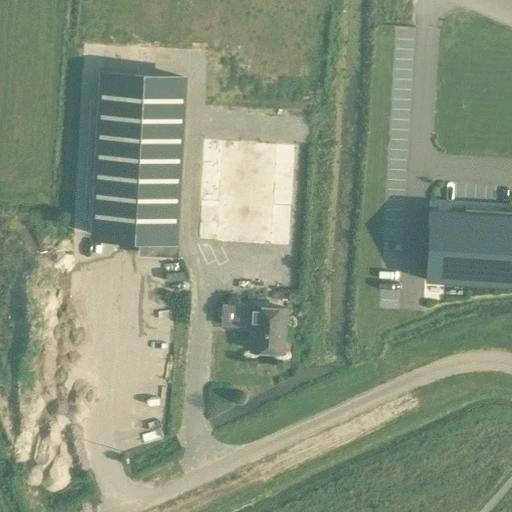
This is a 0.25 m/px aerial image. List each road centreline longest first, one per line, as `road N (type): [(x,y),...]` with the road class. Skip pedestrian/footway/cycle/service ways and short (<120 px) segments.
road 1 (residential): [(0,258),(122,510),(287,444)]
road 2 (residential): [(287,444),(306,436),(330,0)]
road 3 (unknown): [(203,478),(201,285),(217,274),(283,266)]
road 4 (residential): [(422,511),(511,415)]
